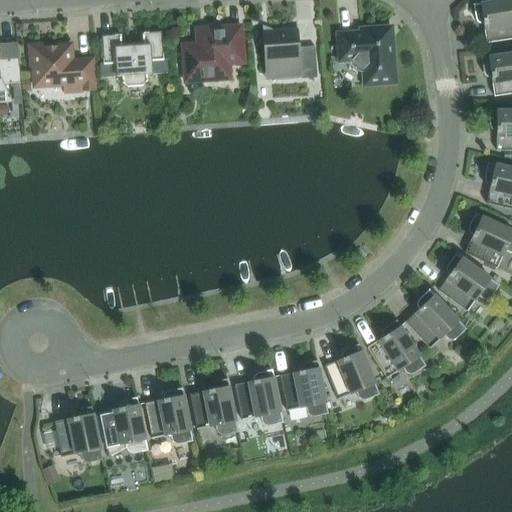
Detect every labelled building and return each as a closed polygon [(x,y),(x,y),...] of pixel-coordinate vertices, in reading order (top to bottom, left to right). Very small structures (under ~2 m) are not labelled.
[(483,25),(485,43),(511,39),(511,0),(504,0),(473,5),(475,19),(475,20),(475,21),(476,22),(477,23),(478,24),(480,25),(483,25)] [(266,82),(317,78),(314,47),(298,48),(296,22),(295,22),(296,30),(264,32),(263,24),(262,25),(266,82)] [(246,66),(243,24),(193,28),(194,43),(179,44),(182,86),(232,82),(231,67),(246,66)] [(364,85),(394,83),(391,40),(378,29),(360,30),(361,33),(338,35),(339,61),(352,60),(363,70),(364,85)] [(167,59),(163,60),(161,32),(142,33),(143,45),(121,47),(120,35),(101,36),(103,64),(99,64),(100,78),(122,77),(124,84),(127,87),(143,85),(145,82),(147,82),(146,75),(168,74),(167,59)] [(65,92),(96,90),(93,60),(71,62),(70,45),(46,47),(46,44),(29,46),(30,63),(33,62),(34,86),(65,84),(65,92)] [(491,78),(493,97),(511,93),(511,53),(480,58),(482,72),(483,73),(483,74),(484,75),(484,76),(485,77),(486,77),(487,78),(488,78),(489,78),(491,78)] [(16,83),(20,83),(18,58),(0,59),(0,98),(9,98),(10,97),(5,86),(10,83),(13,83),(16,83)] [(29,82),(21,82),(21,92),(29,92),(29,82)] [(13,90),(16,104),(21,104),(20,83),(16,83),(13,83),(13,90)] [(496,151),(511,150),(511,110),(489,111),(489,126),(489,127),(489,128),(490,130),(491,130),(492,131),(494,132),(496,132),(496,151)] [(511,168),(487,163),(484,177),(484,179),(484,180),(484,181),(485,182),(486,183),(487,184),(488,185),(490,185),(485,203),(511,209),(511,168)] [(511,231),(474,214),(468,227),(468,228),(468,229),(467,229),(468,231),(468,232),(468,233),(469,234),(470,234),(471,235),(472,236),(464,253),(497,268),(505,251),(509,253),(510,253),(511,254),(511,253),(511,231)] [(448,275),(437,290),(467,312),(478,296),(481,299),(483,300),(485,300),(486,300),(488,299),(489,298),(490,298),(499,286),(455,254),(446,266),(445,267),(445,268),(445,270),(445,271),(446,272),(447,274),(448,275)] [(404,322),(429,349),(443,336),(446,339),(448,340),(449,341),(450,341),(452,341),(454,340),(455,339),(466,329),(428,290),(418,300),(417,300),(417,301),(416,302),(416,303),(416,305),(416,306),(417,308),(418,309),(404,322)] [(425,366),(396,320),(384,328),(383,329),(382,329),(382,330),(381,331),(381,333),(381,334),(381,336),(382,337),(382,338),(366,348),(386,378),(402,368),(404,372),(405,372),(406,373),(407,374),(408,374),(409,375),(410,375),(411,374),(413,374),(425,366)] [(364,400),(366,400),(379,394),(358,344),(345,349),(344,350),(342,351),(342,352),(341,353),(341,354),(341,355),(341,356),(341,357),(341,359),(324,366),(338,400),(355,392),(357,396),(358,398),(359,399),(360,400),(362,400),(364,400)] [(312,417),(314,417),(328,414),(317,361),(303,363),(301,364),(300,365),(299,366),(298,367),(298,368),(297,369),(297,370),(297,372),(279,376),(286,411),(305,407),(306,412),(307,413),(307,415),(309,416),(310,416),(312,417)] [(267,426),(269,426),(283,423),(273,377),(272,370),(258,373),(256,373),(254,375),(253,377),(253,378),(252,379),(252,380),(252,381),(234,385),(241,420),(260,417),(260,420),(261,421),(262,423),(263,424),(264,425),(266,426),(267,426)] [(222,435),(224,435),(238,432),(227,379),(213,382),(212,382),(211,383),(210,383),(209,384),(208,386),(207,388),(207,389),(207,390),(189,394),(196,430),(215,426),(215,430),(216,430),(216,432),(217,433),(218,434),(220,435),(222,435)] [(177,444),(179,444),(192,441),(183,395),(182,388),(168,391),(167,391),(165,392),(164,393),(164,394),(163,394),(163,395),(162,396),(162,397),(162,399),(144,403),(151,439),(170,435),(170,439),(171,440),(171,441),(172,442),(173,443),(174,443),(176,444),(177,444)] [(117,407),(117,409),(99,412),(108,458),(125,448),(126,449),(126,450),(127,451),(128,452),(129,453),(130,453),(132,453),(133,453),(134,453),(147,451),(136,397),(123,400),(121,401),(120,401),(119,402),(119,403),(118,404),(118,405),(117,406),(117,407)] [(87,463),(89,463),(102,460),(91,407),(78,409),(76,410),(74,411),(73,412),(73,413),(72,414),(72,415),(72,417),(72,418),(54,422),(61,457),(79,454),(80,457),(80,458),(81,459),(82,460),(83,461),(85,462),(87,463)] [(52,467),(42,470),(49,485),(58,481),(52,467)] [(156,470),(151,471),(154,483),(163,482),(161,473),(156,470)]
